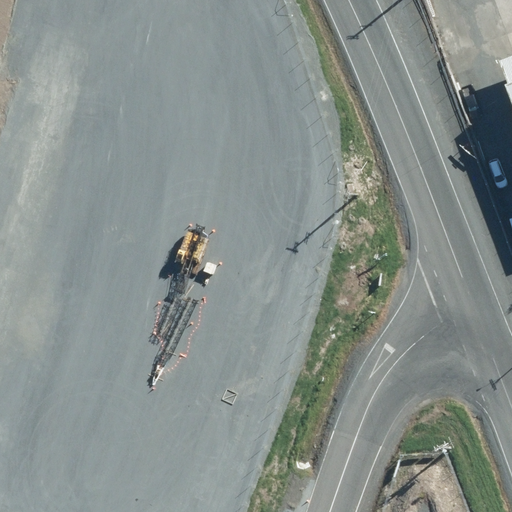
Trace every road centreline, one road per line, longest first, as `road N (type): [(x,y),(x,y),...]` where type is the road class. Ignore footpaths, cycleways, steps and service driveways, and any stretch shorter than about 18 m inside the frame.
road 1 (tertiary): [(349,0),(475,306)]
road 2 (tertiary): [(475,306),(396,363),(360,430),(332,511)]
